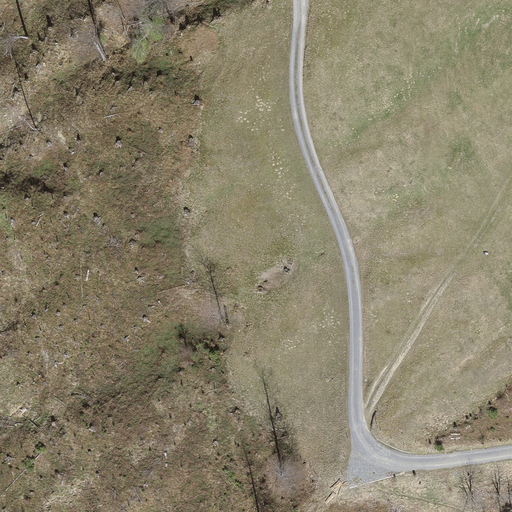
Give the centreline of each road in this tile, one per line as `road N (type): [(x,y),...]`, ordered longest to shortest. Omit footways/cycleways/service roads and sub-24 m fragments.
road 1 (track): [(301,0),(303,131),(355,274),(356,418)]
road 2 (track): [(356,418),(366,448),(396,458),(511,450)]
